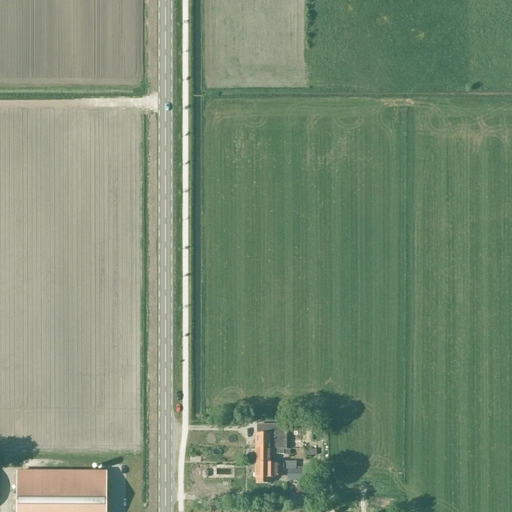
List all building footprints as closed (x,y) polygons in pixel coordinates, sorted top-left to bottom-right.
[(305,437),(311,437),(311,427),(305,427),(305,424),(300,424),(300,437),(305,437)] [(255,434),(255,449),(270,449),(278,449),(278,430),(275,430),(275,425),(257,425),(257,434),(255,434)] [(270,449),(254,449),(254,464),(270,464),(270,455),(283,455),(283,449),(270,449)] [(270,464),(254,464),(254,479),(255,479),(255,484),(269,484),(269,479),(270,479),(270,478),(277,478),(277,470),(283,470),(283,464),(270,464)] [(287,470),(287,480),(303,480),(303,470),(287,470)] [(16,511),(105,511),(106,473),(17,473),(16,511)]
